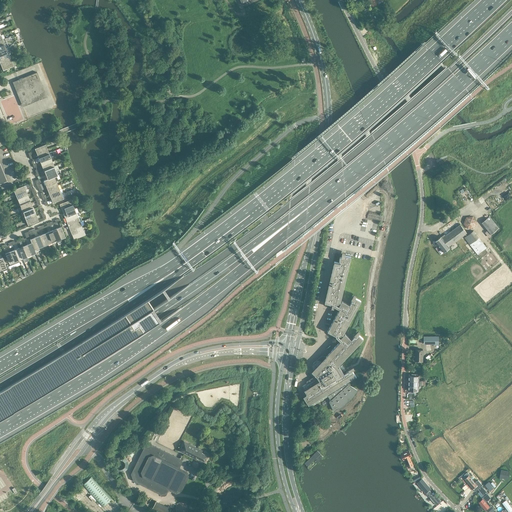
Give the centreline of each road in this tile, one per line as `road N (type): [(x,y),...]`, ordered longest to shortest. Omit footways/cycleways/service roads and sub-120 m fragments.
road 1 (motorway): [(0,397),(289,207),(511,10)]
road 2 (unclassified): [(381,80),(408,134),(422,198),(406,290),(403,415),(423,473),(458,511)]
road 3 (motorway): [(496,0),(347,136),(178,268)]
road 4 (motorway): [(0,427),(169,324),(324,197)]
road 5 (motorway): [(0,409),(324,197)]
road 6 (motorway): [(324,197),(511,32)]
road 7 (tertiary): [(315,230),(328,116),(322,64),(299,0)]
road 8 (motorway): [(178,268),(0,387)]
road 9 (motorway): [(178,268),(0,365)]
road 10 (track): [(436,0),(406,28),(405,47),(460,112),(499,117)]
road 11 (primary): [(302,511),(287,430),(295,353)]
road 12 (primary): [(282,367),(277,443),(295,511)]
road 13 (primary): [(287,345),(207,349),(167,368)]
